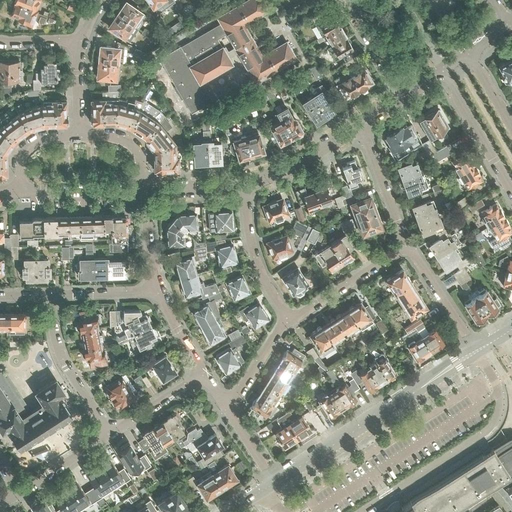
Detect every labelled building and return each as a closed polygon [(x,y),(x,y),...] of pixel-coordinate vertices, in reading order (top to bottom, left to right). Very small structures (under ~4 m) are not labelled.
[(34,11),(38,0),(15,0),(14,4),(16,4),(34,11)] [(169,5),(165,0),(146,0),(153,8),(158,12),(169,5)] [(219,24),(181,47),(180,46),(178,47),(171,51),(159,58),(160,59),(161,58),(163,62),(165,65),(171,75),(173,79),(179,89),(180,92),(186,102),(188,105),(192,112),(191,113),(197,110),(199,112),(208,107),(206,105),(212,101),(201,82),(208,78),(209,78),(209,77),(212,75),(212,76),(213,75),(214,75),(214,74),(217,72),(218,73),(218,72),(219,72),(219,71),(222,69),(223,70),(223,69),(224,68),(232,64),(231,63),(233,61),(231,57),(232,56),(236,53),(238,52),(255,82),(296,59),(286,42),(277,48),(276,47),(271,50),(272,51),(262,57),(261,54),(259,52),(258,49),(259,49),(256,44),(255,42),(256,42),(256,41),(255,41),(255,42),(253,39),(254,38),(253,38),(253,37),(252,38),(251,36),(249,32),(248,32),(246,29),(243,25),(253,19),(268,11),(261,0),(249,0),(246,2),(246,1),(241,3),(241,4),(233,9),(233,8),(228,11),(228,12),(218,18),(220,22),(221,23),(219,24)] [(147,16),(138,9),(132,4),(131,6),(126,3),(122,9),(119,10),(118,12),(118,14),(118,15),(133,26),(138,29),(147,16)] [(55,22),(56,20),(34,11),(16,4),(12,15),(19,18),(18,21),(31,26),(33,20),(34,20),(34,19),(35,19),(37,20),(37,21),(38,21),(38,24),(39,24),(45,24),(45,23),(45,21),(46,21),(48,22),(49,23),(54,23),(54,22),(55,22)] [(314,23),(329,14),(326,8),(311,16),(314,23)] [(138,29),(133,26),(118,15),(117,16),(115,16),(114,18),(114,21),(109,27),(114,31),(113,32),(119,36),(120,35),(130,42),(138,29)] [(323,37),(325,36),(340,27),(334,16),(316,26),(323,37)] [(346,38),(340,27),(325,36),(332,47),(346,38)] [(353,49),(347,38),(346,38),(332,47),(327,49),(327,51),(328,53),(330,54),(331,53),(335,60),(353,49)] [(122,65),(124,48),(125,46),(121,44),(121,43),(117,42),(115,47),(107,46),(107,47),(101,47),(100,55),(98,56),(98,59),(99,61),(99,62),(118,64),(122,65)] [(144,56),(148,54),(138,50),(135,49),(133,55),(144,60),(144,56)] [(511,59),(506,62),(499,66),(504,75),(503,75),(504,76),(502,78),(504,82),(507,82),(508,82),(511,79),(511,59)] [(18,81),(19,75),(21,75),(21,70),(19,69),(19,62),(7,61),(6,96),(11,94),(12,81),(18,81)] [(33,91),(38,90),(41,90),(41,86),(44,86),(44,82),(46,82),(46,81),(56,81),(56,79),(57,79),(57,78),(59,78),(59,68),(56,68),(56,61),(55,61),(46,61),(46,63),(43,63),(43,68),(40,68),(41,73),(35,73),(36,79),(32,79),(33,91)] [(116,80),(118,64),(99,62),(99,64),(97,66),(97,68),(99,70),(98,78),(103,78),(103,80),(107,80),(110,80),(110,79),(116,80)] [(323,75),(334,69),(331,63),(320,69),(323,75)] [(322,76),(316,65),(310,69),(317,80),(322,76)] [(373,83),(366,72),(362,65),(362,66),(355,70),(355,68),(353,68),(348,71),(359,91),(361,90),(362,92),(367,89),(366,87),(368,86),(373,83)] [(359,91),(348,71),(347,71),(348,73),(334,81),(345,99),(350,96),(352,95),(353,97),(358,94),(357,92),(359,91)] [(335,87),(331,80),(332,80),(330,77),(332,76),(330,72),(323,76),(330,89),(335,87)] [(277,95),(274,90),(267,94),(270,99),(277,95)] [(114,124),(119,99),(121,91),(108,91),(102,92),(102,100),(91,100),(91,114),(91,122),(92,122),(93,124),(114,124)] [(334,112),(321,92),(312,98),(325,118),(334,112)] [(269,99),(267,94),(260,98),(262,102),(269,99)] [(325,118),(312,98),(304,103),(316,123),(325,118)] [(131,129),(142,102),(136,101),(135,104),(119,99),(114,124),(127,127),(129,128),(131,129)] [(144,100),(142,102),(131,129),(142,136),(144,138),(146,139),(160,123),(163,119),(158,115),(147,108),(149,103),(144,100)] [(57,125),(57,101),(51,101),(51,103),(45,104),(40,105),(44,125),(57,125)] [(66,115),(66,101),(57,101),(57,125),(65,125),(67,123),(67,115),(66,115)] [(44,125),(40,105),(25,110),(22,103),(14,106),(15,107),(27,132),(30,131),(31,130),(31,129),(44,125)] [(302,131),(295,120),(294,119),(293,120),(286,108),(282,111),(278,105),(274,108),(277,114),(292,138),(297,135),(299,135),(301,134),(302,131)] [(27,132),(15,107),(12,108),(3,115),(0,116),(0,129),(14,143),(16,141),(17,139),(25,134),(27,132)] [(448,129),(445,123),(437,110),(426,117),(426,116),(420,120),(431,139),(448,129)] [(292,138),(277,114),(274,116),(277,123),(270,127),(273,132),(269,134),(274,143),(278,141),(280,144),(292,138)] [(264,128),(259,116),(253,118),(256,129),(257,130),(258,130),(264,128)] [(165,117),(163,119),(160,123),(146,139),(154,149),(175,145),(166,132),(172,127),(165,117)] [(408,140),(418,134),(412,124),(412,125),(407,128),(405,125),(393,133),(403,148),(407,145),(410,143),(408,140)] [(14,143),(0,129),(0,152),(6,153),(14,143)] [(233,139),(231,133),(229,133),(229,129),(225,130),(227,143),(232,142),(233,139)] [(263,149),(258,134),(258,130),(257,130),(256,129),(244,132),(245,135),(252,156),(264,152),(263,149)] [(403,148),(393,133),(392,132),(386,135),(387,137),(386,137),(392,145),(389,147),(392,151),(390,152),(393,156),(394,155),(398,160),(411,151),(407,145),(403,148)] [(252,156),(245,135),(240,136),(241,138),(233,140),(234,142),(231,143),(229,146),(232,153),(235,155),(237,154),(239,160),(252,156)] [(436,152),(430,141),(430,142),(429,140),(423,143),(424,143),(422,144),(422,145),(429,156),(436,152)] [(221,159),(220,143),(211,144),(211,141),(207,142),(208,163),(221,163),(221,159)] [(208,163),(207,142),(203,142),(203,144),(194,144),(195,164),(208,163)] [(179,171),(178,157),(176,157),(175,145),(154,149),(155,170),(157,172),(164,172),(164,171),(179,171)] [(429,156),(422,145),(420,147),(422,152),(417,154),(419,160),(429,156)] [(432,163),(444,156),(440,149),(436,152),(429,156),(432,163)] [(474,164),(474,163),(472,160),(471,159),(470,157),(469,157),(466,152),(452,161),(456,168),(455,169),(459,175),(475,166),(474,164)] [(363,176),(360,169),(357,168),(355,160),(346,163),(347,166),(342,168),(349,187),(358,184),(356,181),(362,179),(363,176)] [(423,175),(419,164),(410,167),(409,164),(398,168),(403,182),(423,175)] [(483,181),(480,176),(481,175),(479,173),(479,172),(477,169),(476,168),(475,166),(459,175),(463,183),(464,183),(468,189),(483,181)] [(423,186),(422,181),(424,180),(423,175),(403,182),(408,195),(419,191),(418,188),(423,186)] [(330,194),(334,192),(330,180),(322,183),(324,188),(316,191),(322,207),(322,206),(324,207),(328,206),(328,204),(333,202),(330,194)] [(443,189),(442,185),(441,183),(432,186),(432,187),(431,187),(433,192),(434,191),(435,192),(443,189)] [(353,195),(350,188),(348,189),(347,185),(341,187),(344,195),(345,198),(353,195)] [(322,207),(316,191),(306,195),(304,189),(296,192),(301,205),(305,203),(309,212),(313,210),(315,211),(318,209),(319,208),(322,207)] [(446,194),(444,189),(443,189),(435,192),(434,193),(436,198),(446,194)] [(346,210),(344,205),(342,199),(345,198),(344,195),(335,198),(339,208),(341,207),(343,212),(346,210)] [(353,195),(345,198),(342,199),(344,205),(355,201),(353,195)] [(459,209),(472,201),(468,195),(455,203),(459,209)] [(376,212),(373,203),(372,204),(370,198),(352,205),(357,219),(376,212)] [(486,204),(482,198),(472,204),(475,210),(486,204)] [(288,214),(285,207),(282,200),(278,201),(277,200),(268,203),(268,205),(264,207),(267,214),(266,216),(267,220),(269,221),(274,219),(274,220),(277,221),(282,219),(282,218),(282,216),(288,214)] [(418,221),(438,213),(433,200),(413,207),(418,221)] [(504,216),(504,214),(502,212),(501,211),(500,208),(499,209),(496,204),(481,212),(485,219),(484,220),(488,227),(505,218),(504,216)] [(304,219),(300,207),(294,209),(299,221),(304,219)] [(232,221),(231,212),(208,214),(210,231),(232,230),(232,228),(233,226),(232,223),(232,221)] [(381,228),(379,222),(380,221),(376,212),(357,219),(363,234),(381,228)] [(447,230),(444,222),(441,223),(438,213),(418,221),(423,234),(434,230),(436,235),(437,235),(446,231),(447,230)] [(197,230),(196,214),(178,216),(172,223),(184,232),(187,228),(190,231),(197,230)] [(132,225),(127,225),(126,218),(125,216),(101,217),(101,232),(107,232),(107,238),(107,244),(107,251),(110,251),(127,251),(127,238),(130,237),(130,230),(132,230),(132,225)] [(80,238),(80,217),(68,218),(68,234),(68,241),(73,241),(73,238),(80,238)] [(92,239),(91,217),(80,217),(80,238),(80,239),(92,239)] [(101,232),(101,217),(91,217),(92,239),(92,244),(98,244),(107,244),(107,238),(107,232),(101,232)] [(45,235),(44,218),(33,219),(32,221),(33,235),(39,235),(45,235)] [(56,234),(56,218),(44,218),(45,235),(56,234)] [(68,234),(68,218),(56,218),(56,234),(65,234),(68,234)] [(507,235),(511,232),(511,230),(510,227),(509,225),(509,223),(507,221),(506,220),(505,218),(488,227),(492,234),(493,234),(496,238),(490,241),(494,249),(500,246),(502,249),(511,243),(511,240),(510,237),(509,238),(507,235)] [(33,235),(32,221),(29,221),(28,219),(24,219),(23,221),(20,221),(20,237),(33,237),(33,235)] [(351,231),(349,226),(347,220),(347,219),(341,221),(345,233),(351,231)] [(304,233),(308,225),(297,220),(293,228),(296,229),(304,233)] [(183,238),(181,236),(184,232),(172,223),(167,229),(168,246),(173,246),(173,251),(184,251),(189,250),(189,246),(184,247),(183,238)] [(306,240),(312,228),(308,225),(304,233),(302,237),(306,240)] [(315,244),(317,240),(319,236),(321,232),(312,228),(306,240),(315,244)] [(302,237),(304,233),(296,229),(293,233),(302,237)] [(455,247),(452,242),(453,242),(449,236),(451,235),(447,230),(446,231),(437,235),(440,239),(430,246),(438,258),(455,247)] [(19,246),(18,234),(11,234),(11,238),(11,246),(18,246),(19,246)] [(291,251),(286,236),(281,238),(281,237),(272,240),(272,242),(268,243),(271,251),(270,253),(271,256),(273,258),(278,256),(278,257),(281,258),(286,256),(287,254),(286,253),(291,251)] [(353,257),(348,249),(352,247),(345,236),(330,245),(343,264),(347,261),(348,261),(350,260),(351,259),(352,258),(353,257)] [(202,247),(198,243),(193,239),(193,240),(194,246),(193,249),(202,247)] [(218,247),(216,241),(205,243),(205,246),(206,249),(218,247)] [(93,277),(92,244),(86,244),(86,249),(85,249),(85,258),(80,258),(80,262),(79,263),(76,264),(77,269),(79,270),(79,277),(81,277),(82,279),(87,279),(88,277),(93,277)] [(108,276),(107,262),(107,258),(96,258),(95,250),(98,250),(98,244),(92,244),(93,277),(99,277),(101,279),(105,279),(106,276),(108,276)] [(236,258),(235,255),(234,253),(232,245),(216,249),(221,266),(237,262),(236,260),(236,258)] [(343,264),(330,245),(315,255),(322,266),(326,263),(331,271),(332,271),(334,270),(336,269),(337,268),(338,267),(337,267),(343,264)] [(207,253),(206,249),(205,246),(203,247),(202,247),(193,249),(194,255),(207,253)] [(456,263),(454,261),(462,256),(455,246),(455,247),(438,258),(445,270),(456,263)] [(479,253),(476,248),(470,252),(473,257),(474,256),(479,253)] [(195,275),(193,266),(197,265),(196,264),(198,263),(198,261),(208,258),(207,253),(194,255),(194,257),(175,262),(176,264),(176,266),(177,269),(178,271),(181,279),(195,275)] [(486,264),(479,253),(474,256),(481,267),(486,264)] [(36,260),(36,280),(41,279),(41,281),(47,281),(47,276),(51,276),(50,272),(50,266),(49,266),(49,265),(48,265),(48,260),(43,260),(43,255),(36,255),(36,260)] [(511,260),(510,260),(509,259),(507,256),(499,260),(498,266),(506,268),(505,273),(511,274),(511,260)] [(464,267),(472,262),(468,257),(456,265),(460,270),(464,267)] [(36,280),(36,260),(24,260),(24,266),(23,266),(23,267),(22,267),(22,270),(22,277),(26,277),(26,281),(32,281),(32,280),(36,280)] [(126,276),(126,268),(128,266),(128,261),(107,262),(108,276),(117,276),(119,278),(123,278),(124,276),(126,276)] [(457,280),(468,273),(464,267),(460,270),(453,274),(457,280)] [(308,285),(303,278),(306,276),(305,275),(302,276),(298,269),(282,278),(284,281),(284,282),(285,285),(287,285),(288,288),(288,289),(290,292),(291,292),(293,295),(296,293),(297,295),(299,296),(303,294),(303,291),(302,289),(308,285)] [(410,282),(410,280),(408,277),(407,277),(402,270),(387,280),(394,292),(410,282)] [(466,283),(472,279),(468,273),(457,280),(464,291),(469,287),(466,283)] [(511,274),(505,273),(502,285),(511,287),(511,288),(511,274)] [(226,280),(225,274),(215,277),(216,283),(226,280)] [(198,284),(195,275),(181,279),(183,288),(183,290),(184,293),(185,294),(186,296),(203,291),(201,283),(198,284)] [(249,292),(245,284),(245,282),(244,279),(242,278),(242,276),(226,283),(233,299),(240,296),(245,294),(249,292)] [(419,295),(413,287),(414,286),(412,283),(411,283),(410,282),(394,292),(403,305),(419,295)] [(220,292),(218,287),(217,287),(217,285),(205,290),(208,296),(220,292)] [(501,305),(496,298),(493,300),(486,290),(485,290),(484,288),(479,292),(477,290),(473,293),(475,296),(476,298),(487,315),(492,312),(493,314),(498,311),(497,309),(498,308),(498,307),(501,305)] [(222,297),(220,292),(208,296),(210,302),(214,301),(222,297)] [(487,315),(476,298),(475,296),(473,293),(468,296),(469,298),(464,301),(465,303),(464,304),(476,322),(477,322),(478,323),(484,320),(483,318),(487,315)] [(426,307),(422,300),(422,299),(421,296),(419,296),(419,295),(403,305),(411,317),(426,307)] [(220,318),(214,301),(210,302),(206,304),(207,305),(193,313),(194,314),(196,319),(197,320),(202,328),(216,320),(217,319),(220,318)] [(368,306),(365,309),(360,302),(353,307),(352,306),(349,308),(349,310),(348,310),(358,325),(362,330),(374,322),(372,319),(375,317),(368,306)] [(249,319),(255,327),(268,319),(267,317),(267,315),(265,313),(264,311),(259,304),(250,309),(248,305),(239,311),(246,321),(249,319)] [(358,325),(348,310),(340,315),(339,315),(336,316),(336,318),(335,318),(345,334),(357,326),(360,332),(362,331),(362,330),(358,325)] [(98,323),(102,322),(100,313),(92,315),(92,311),(80,313),(81,319),(81,322),(79,323),(77,326),(78,330),(81,332),(82,332),(99,328),(98,323)] [(133,335),(152,327),(150,324),(152,324),(149,318),(148,318),(146,316),(140,319),(138,315),(140,314),(141,313),(141,312),(140,311),(139,311),(124,311),(124,321),(125,323),(127,322),(130,328),(124,330),(126,335),(119,338),(118,336),(115,336),(115,343),(117,343),(128,337),(133,335)] [(0,327),(9,327),(9,314),(0,314),(0,327)] [(9,314),(9,327),(9,333),(24,332),(24,326),(25,325),(25,322),(24,321),(24,314),(9,314)] [(407,333),(415,328),(423,323),(420,317),(404,328),(407,333)] [(345,334),(335,318),(335,319),(333,318),(330,320),(330,322),(322,327),(336,347),(338,346),(334,341),(345,334)] [(225,335),(220,327),(221,326),(217,319),(216,320),(202,328),(206,336),(205,336),(208,343),(209,342),(210,343),(216,340),(217,341),(221,339),(220,338),(225,335)] [(418,332),(425,327),(423,323),(415,328),(418,332)] [(250,331),(247,326),(240,330),(244,335),(250,331)] [(150,341),(157,338),(156,336),(157,335),(154,329),(153,329),(152,327),(133,335),(128,337),(117,343),(118,345),(129,340),(134,351),(139,349),(141,352),(147,349),(146,347),(152,345),(150,341)] [(336,347),(322,327),(320,327),(317,329),(317,330),(310,335),(320,350),(325,347),(328,352),(336,347)] [(103,340),(102,334),(100,334),(99,328),(82,332),(85,348),(103,345),(102,341),(103,340)] [(431,352),(422,337),(421,338),(418,332),(415,328),(407,333),(402,337),(408,346),(417,361),(425,355),(427,356),(430,354),(430,352),(431,352)] [(445,343),(435,328),(422,337),(431,352),(432,351),(433,351),(436,350),(437,348),(445,343)] [(241,335),(238,329),(228,334),(231,341),(241,335)] [(233,349),(236,348),(247,341),(242,335),(241,335),(231,341),(228,342),(233,349)] [(369,342),(365,337),(360,340),(363,345),(369,342)] [(373,349),(369,343),(365,345),(370,352),(373,349)] [(107,365),(105,351),(104,351),(103,345),(85,348),(84,349),(82,352),(83,356),(86,358),(88,358),(89,361),(90,361),(91,368),(107,365)] [(240,364),(237,360),(242,357),(236,348),(233,349),(231,351),(230,349),(216,358),(221,365),(222,367),(224,370),(225,371),(226,373),(240,364)] [(283,357),(280,362),(294,371),(299,374),(303,368),(298,365),(305,355),(294,348),(291,353),(287,350),(286,352),(285,353),(283,355),(283,357)] [(318,356),(312,348),(306,352),(311,356),(313,359),(318,356)] [(396,374),(386,358),(383,353),(382,353),(381,353),(374,358),(376,360),(377,363),(388,379),(389,379),(390,380),(395,376),(395,375),(396,374)] [(127,360),(123,355),(118,358),(122,364),(127,360)] [(176,372),(173,367),(173,366),(169,361),(165,356),(155,362),(154,359),(147,364),(151,370),(152,369),(156,376),(158,374),(163,381),(176,372)] [(388,379),(377,363),(375,361),(369,365),(371,367),(367,369),(378,386),(388,379)] [(294,371),(280,362),(277,367),(276,367),(274,370),(274,372),(273,373),(287,382),(291,376),(294,378),(297,373),(299,374),(294,371)] [(360,388),(357,385),(353,378),(345,384),(346,382),(344,380),(341,379),(340,381),(339,382),(331,368),(326,371),(331,380),(337,389),(348,405),(349,405),(350,406),(355,402),(355,401),(356,400),(352,394),(354,392),(360,388)] [(132,385),(122,369),(116,372),(106,378),(110,384),(107,386),(109,389),(107,390),(106,394),(110,399),(132,385)] [(378,386),(367,369),(359,374),(356,370),(350,374),(353,378),(357,385),(363,381),(370,391),(371,390),(372,391),(377,388),(377,387),(378,386)] [(31,412),(29,408),(7,375),(4,377),(1,371),(0,371),(0,428),(2,432),(8,428),(11,433),(11,434),(19,448),(71,414),(69,411),(64,403),(64,404),(62,401),(60,402),(56,397),(63,392),(55,380),(36,392),(41,400),(38,402),(41,406),(31,412)] [(291,385),(287,382),(273,373),(272,375),(271,375),(269,378),(269,379),(266,384),(286,397),(286,396),(285,395),(291,385)] [(152,385),(146,376),(143,378),(142,379),(148,388),(152,385)] [(277,398),(279,395),(285,398),(286,397),(266,384),(263,389),(261,390),(260,392),(260,394),(259,396),(276,406),(280,400),(277,398)] [(130,402),(140,396),(132,385),(110,399),(114,406),(118,406),(120,405),(121,408),(124,406),(126,407),(129,405),(130,402)] [(340,411),(329,394),(326,389),(322,391),(322,392),(317,396),(319,400),(319,401),(321,403),(314,407),(317,412),(320,410),(326,419),(329,417),(331,416),(332,417),(337,414),(337,413),(340,411)] [(348,405),(337,389),(329,394),(340,411),(348,405)] [(276,406),(259,396),(256,401),(254,401),(253,404),(253,405),(252,407),(266,416),(266,415),(271,418),(277,408),(275,407),(276,406)] [(313,408),(308,399),(304,402),(309,411),(313,408)] [(311,430),(302,416),(296,420),(290,411),(283,416),(297,439),(311,430)] [(167,419),(163,422),(176,442),(180,448),(185,445),(181,438),(186,435),(177,422),(179,421),(176,415),(173,417),(173,415),(171,416),(170,416),(167,418),(167,419)] [(297,439),(283,416),(277,419),(283,429),(276,433),(277,436),(278,439),(279,438),(285,447),(297,439)] [(154,427),(153,428),(166,448),(176,442),(163,422),(158,425),(157,424),(155,426),(154,427)] [(145,437),(138,442),(152,463),(153,462),(158,470),(162,468),(163,467),(158,459),(169,452),(166,448),(153,428),(149,431),(147,431),(145,432),(145,434),(143,434),(145,437)] [(194,440),(204,433),(200,428),(191,435),(194,440)] [(220,447),(222,446),(222,444),(222,443),(220,440),(218,439),(215,434),(207,439),(204,433),(194,440),(193,440),(204,457),(197,462),(201,469),(207,465),(214,460),(224,454),(220,447)] [(511,511),(511,487),(508,490),(499,482),(510,475),(509,474),(511,472),(511,437),(507,439),(493,448),(491,449),(490,447),(483,452),(484,454),(403,506),(402,507),(401,506),(403,511),(401,511),(511,511)] [(121,449),(118,451),(134,476),(151,465),(144,454),(139,457),(134,450),(129,443),(120,448),(121,449)] [(44,460),(47,452),(48,451),(48,450),(34,455),(35,456),(36,456),(44,460)] [(99,463),(97,464),(113,490),(131,479),(123,467),(118,471),(108,456),(98,462),(99,463)] [(235,480),(237,479),(233,472),(233,471),(231,468),(230,468),(228,464),(220,469),(214,460),(207,465),(210,471),(222,488),(230,483),(231,483),(234,482),(235,480)] [(95,464),(85,471),(94,486),(89,489),(97,500),(113,490),(97,464),(96,465),(95,464)] [(222,488),(210,471),(196,480),(193,476),(187,480),(193,489),(198,486),(207,498),(209,497),(209,498),(213,496),(214,495),(214,494),(222,488)] [(65,485),(64,486),(80,511),(97,500),(89,489),(84,492),(75,477),(65,484),(65,485)] [(62,486),(51,492),(61,507),(56,511),(78,511),(80,511),(64,486),(62,487),(62,486)] [(184,502),(177,491),(158,503),(164,511),(185,511),(189,509),(188,508),(191,507),(186,500),(184,502)] [(51,511),(43,499),(40,501),(39,500),(30,506),(34,511),(51,511)] [(145,505),(136,511),(135,511),(155,511),(157,511),(150,500),(144,503),(145,505)]
